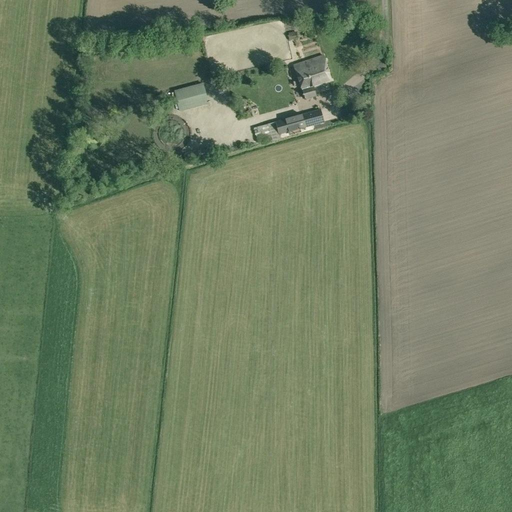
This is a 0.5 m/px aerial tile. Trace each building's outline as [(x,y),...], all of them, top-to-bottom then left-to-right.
[(296,32),(288,33),(289,40),(297,39),(296,32)] [(331,81),(323,56),(294,65),(301,91),(302,91),(305,99),(316,96),(314,87),(331,81)] [(179,111),(207,103),(202,84),(174,91),(179,111)] [(278,135),(324,123),(321,109),(275,122),(278,135)] [(275,122),(262,125),(266,140),(266,142),(278,139),(279,139),(278,135),(275,122)]
